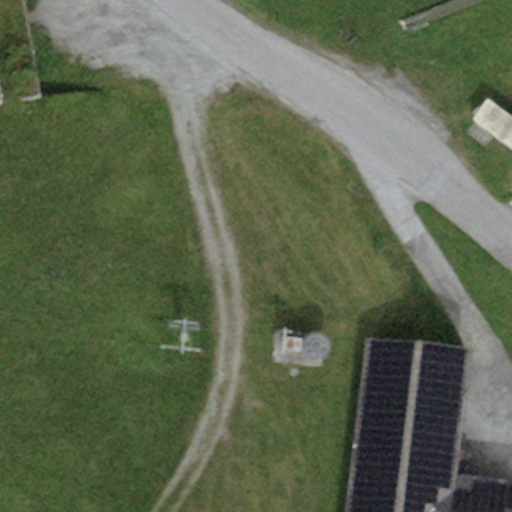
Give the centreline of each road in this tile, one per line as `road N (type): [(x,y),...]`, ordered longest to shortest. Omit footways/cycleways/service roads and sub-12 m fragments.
road 1 (track): [(160,511),(204,447),(225,373),(229,301),(182,122),(178,74),(207,28)]
road 2 (unclassified): [(511,246),(394,140),(207,28),(180,0)]
road 3 (track): [(394,140),(379,155),(378,170),(393,206),(511,402)]
